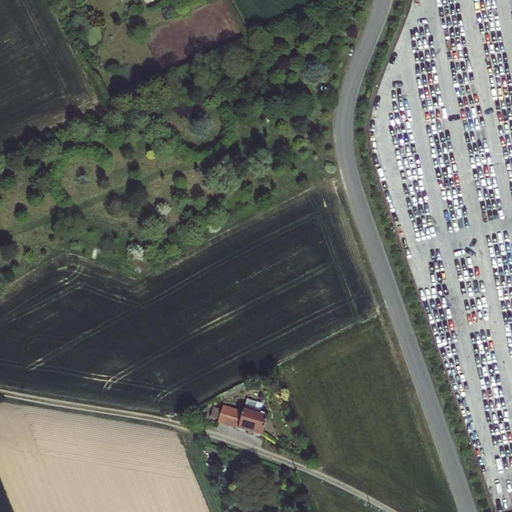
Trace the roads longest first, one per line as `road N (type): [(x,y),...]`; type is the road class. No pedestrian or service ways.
road 1 (residential): [(466,511),(343,150),(345,104),(384,0)]
road 2 (track): [(390,511),(224,439),(0,392)]
